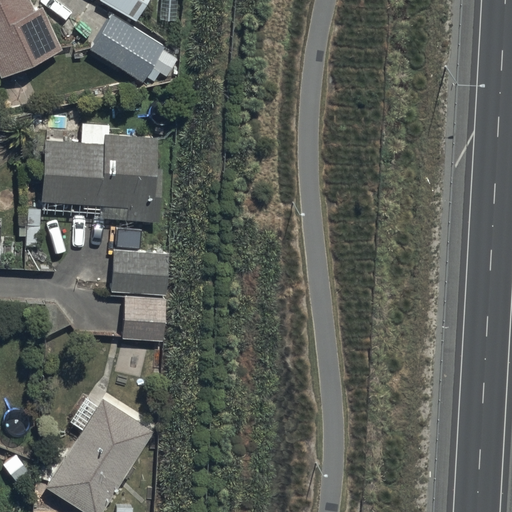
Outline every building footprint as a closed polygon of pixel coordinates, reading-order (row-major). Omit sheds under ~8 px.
[(29,0),(0,0),(0,69),(59,42),(38,0),(34,0),(31,2),(29,0)] [(132,2),(138,5),(141,0),(104,0),(126,12),(132,2)] [(175,0),(156,0),(156,18),(175,19),(175,0)] [(109,8),(86,45),(138,77),(147,63),(164,74),(175,56),(159,46),(162,41),(109,8)] [(42,110),(41,134),(37,196),(123,201),(122,216),(155,218),(160,133),(105,130),(106,119),(81,117),(81,112),(42,110)] [(38,203),(23,204),(23,238),(39,238),(38,203)] [(121,288),(164,291),(167,247),(109,243),(106,287),(121,288)] [(164,291),(121,288),(117,332),(160,336),(164,291)] [(100,389),(41,480),(88,511),(147,419),(100,389)]
